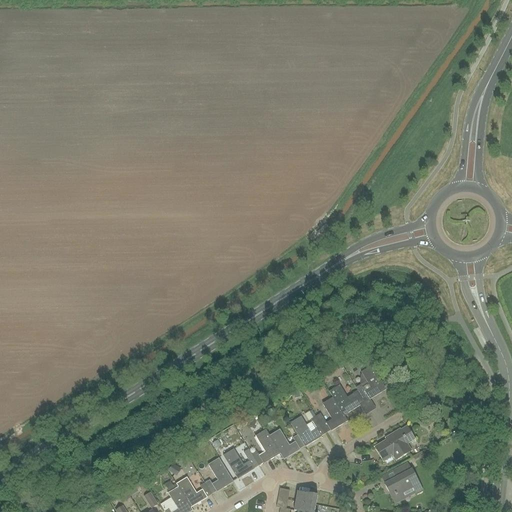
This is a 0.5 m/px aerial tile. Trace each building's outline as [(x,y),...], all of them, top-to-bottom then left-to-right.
[(359,360),(364,368),(374,362),(369,354),(359,360)] [(356,389),(358,392),(365,403),(369,400),(370,401),(387,390),(372,366),(361,373),(367,382),(356,389)] [(344,416),(361,406),(361,405),(365,403),(358,392),(347,398),(340,386),(329,392),(333,398),(344,416)] [(348,422),(344,416),(333,398),(322,405),(332,421),(326,424),(324,420),(323,421),(319,415),(315,417),(326,434),(331,431),(331,433),(348,422)] [(321,437),(326,434),(315,417),(311,420),(317,430),(311,433),(301,417),(290,424),(298,436),(305,447),(305,448),(322,438),(321,437)] [(406,446),(415,440),(408,427),(401,431),(400,430),(389,436),(390,438),(375,448),(384,462),(393,457),(396,461),(410,453),(406,446)] [(280,455),(269,437),(265,431),(255,437),(264,453),(259,457),(257,453),(252,456),(259,467),(263,464),(264,465),(280,455)] [(298,436),(293,439),(296,443),(289,447),(279,431),(269,437),(280,455),(284,461),(301,451),(300,450),(305,447),(298,436)] [(252,456),(249,450),(248,451),(247,451),(242,454),(246,459),(247,459),(249,462),(243,466),(233,450),(223,457),(238,481),(254,471),(254,470),(259,467),(252,456)] [(415,461),(423,456),(421,452),(413,457),(415,461)] [(219,459),(208,466),(217,482),(211,485),(209,481),(205,484),(211,495),(216,492),(217,493),(233,483),(219,459)] [(397,478),(385,485),(395,505),(423,489),(413,470),(412,471),(408,464),(394,472),(397,478)] [(211,495),(205,484),(200,487),(202,491),(196,495),(187,479),(176,485),(178,488),(191,509),(208,499),(207,498),(211,495)] [(170,511),(169,510),(166,511),(192,511),(193,511),(191,509),(178,488),(168,494),(178,511),(175,511),(170,511)] [(281,489),(279,498),(289,500),(290,491),(281,489)] [(152,509),(158,505),(151,493),(144,497),(152,509)] [(297,502),(317,505),(318,496),(299,493),(297,502)] [(297,502),(295,511),(299,511),(303,511),(315,511),(317,505),(297,502)]
